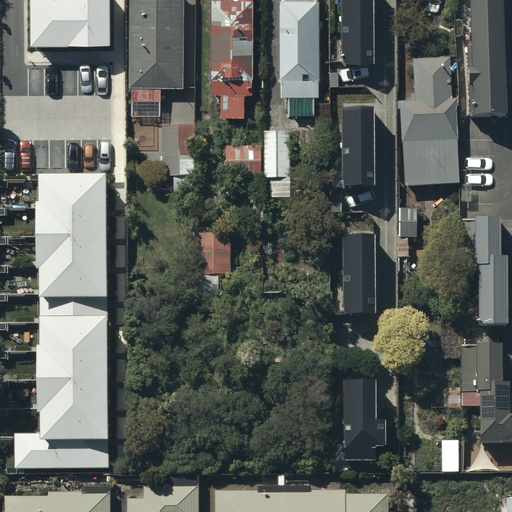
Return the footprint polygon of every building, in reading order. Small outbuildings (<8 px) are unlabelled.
[(110,41),(109,0),(30,0),(30,41),(110,41)] [(183,0),(130,0),(130,90),(133,90),(133,120),(161,120),(161,91),(183,91),(183,0)] [(253,99),(252,0),(212,0),(213,97),(222,97),(222,120),(245,120),(245,99),(253,99)] [(318,0),(281,0),(281,5),(280,84),(283,84),(283,101),(289,101),(289,117),(314,118),(314,99),(318,100),(318,0)] [(373,0),(341,0),(342,63),(374,62),(373,0)] [(503,73),(501,0),(470,0),(472,76),(470,76),(470,92),(474,92),(475,126),(504,125),(503,88),(511,88),(510,73),(503,73)] [(452,106),(450,63),(414,63),(416,107),(403,108),(406,190),(461,188),(458,106),(452,106)] [(10,97),(0,97),(0,146),(16,147),(16,126),(10,126),(10,97)] [(376,107),(344,107),(344,184),(376,183),(376,107)] [(196,129),(163,129),(163,180),(175,180),(175,198),(190,198),(190,180),(196,180),(196,129)] [(290,135),(264,135),(265,181),(290,181),(290,135)] [(261,175),(260,145),(225,146),(226,175),(261,175)] [(107,471),(107,174),(39,174),(39,202),(36,202),(36,270),(39,270),(39,345),(37,345),(37,414),(41,414),(41,434),(15,434),(15,471),(107,471)] [(500,258),(500,218),(474,219),(474,267),(478,267),(479,326),(507,325),(507,258),(500,258)] [(374,234),(341,234),(342,311),(374,311),(374,234)] [(231,278),(229,237),(197,238),(198,281),(197,281),(197,296),(209,296),(209,298),(219,298),(218,279),(231,278)] [(498,391),(498,350),(460,350),(460,396),(473,396),(473,400),(479,400),(479,451),(511,451),(511,421),(507,422),(507,391),(498,391)] [(376,382),(343,382),(344,458),(376,458),(375,445),(386,445),(386,420),(376,420),(376,382)] [(416,480),(403,480),(403,511),(428,511),(429,495),(415,495),(416,480)] [(198,511),(199,482),(172,482),(172,489),(145,489),(145,503),(128,503),(128,511),(198,511)] [(258,496),(217,496),(216,511),(389,511),(390,498),(346,498),(346,493),(313,493),(313,490),(258,490),(258,496)] [(12,500),(11,511),(111,511),(111,497),(50,497),(50,500),(12,500)]
